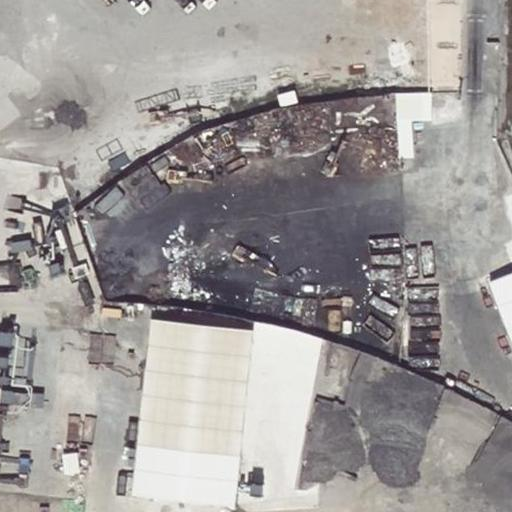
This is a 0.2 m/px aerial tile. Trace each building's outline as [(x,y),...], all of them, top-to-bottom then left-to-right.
[(501,41),(488,41),(487,71),(501,71),(501,41)] [(455,94),(455,92),(395,94),(396,122),(456,120),(455,94)] [(504,277),(511,273),(511,245),(494,252),(502,272),(504,277)] [(511,314),(511,273),(504,277),(498,280),(511,314)] [(154,315),(141,441),(244,452),(257,325),(154,315)]
